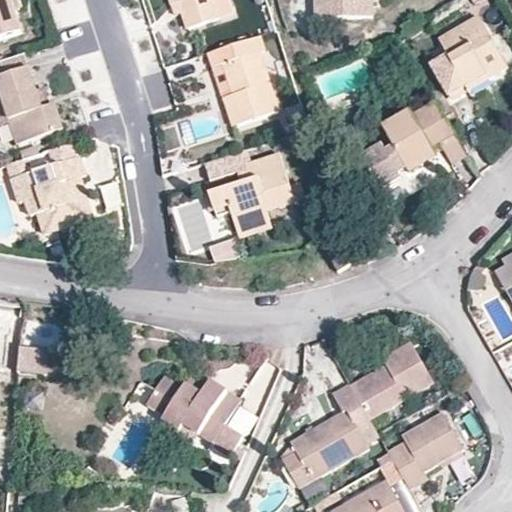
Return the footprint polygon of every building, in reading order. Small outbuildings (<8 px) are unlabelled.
[(16,13),(11,0),(0,0),(0,42),(23,35),(16,13)] [(21,12),(16,0),(11,0),(16,13),(21,12)] [(221,20),(214,0),(169,0),(172,8),(180,5),(183,15),(188,31),(221,20)] [(358,1),(358,0),(315,0),(316,21),(374,20),(374,0),(358,1)] [(183,15),(180,5),(172,8),(176,17),(183,15)] [(509,70),(480,19),(440,42),(449,58),(432,67),(450,98),(467,88),(487,76),(490,81),(509,70)] [(280,113),(261,55),(266,53),(261,39),(209,56),(214,69),(223,66),(234,97),(224,101),(233,129),(280,113)] [(28,72),(23,58),(4,64),(9,78),(28,72)] [(4,64),(0,65),(0,87),(6,105),(12,125),(20,148),(63,133),(55,107),(47,110),(41,112),(35,94),(28,72),(9,78),(4,64)] [(234,97),(223,66),(214,69),(224,101),(234,97)] [(469,93),(490,81),(487,76),(467,88),(469,93)] [(47,110),(41,92),(35,94),(41,112),(47,110)] [(12,125),(6,105),(0,106),(0,123),(2,128),(12,125)] [(436,157),(433,151),(441,147),(444,152),(453,167),(467,158),(437,106),(414,119),(411,113),(383,129),(396,149),(387,154),(383,148),(363,160),(382,193),(402,181),(400,176),(408,171),(411,176),(438,160),(436,157)] [(306,122),(301,107),(287,112),(292,126),(306,122)] [(444,152),(441,147),(433,151),(436,157),(444,152)] [(74,162),(69,148),(52,153),(57,167),(74,162)] [(41,157),(38,149),(21,154),(24,163),(41,157)] [(306,203),(301,187),(291,190),(280,156),(252,164),(248,151),(206,165),(211,183),(238,175),(242,186),(210,196),(216,213),(218,219),(233,214),(238,229),(269,219),(268,215),(306,203)] [(95,222),(82,180),(88,178),(81,160),(74,162),(57,167),(12,182),(20,205),(27,203),(31,219),(38,216),(45,214),(53,235),(95,222)] [(108,209),(123,205),(118,183),(102,187),(108,209)] [(216,213),(210,196),(204,198),(210,215),(216,213)] [(53,235),(45,214),(38,216),(45,238),(53,235)] [(274,232),(269,219),(238,229),(242,242),(274,232)] [(217,265),(245,260),(237,241),(213,248),(217,265)] [(354,263),(343,245),(327,255),(338,274),(354,263)] [(507,269),(511,266),(511,256),(503,262),(507,269)] [(487,271),(479,265),(474,271),(483,277),(487,271)] [(511,266),(507,269),(496,275),(511,301),(511,266)] [(479,291),(483,277),(474,271),(470,282),(469,290),(479,291)] [(370,423),(435,386),(412,345),(383,361),(387,368),(351,389),(370,423)] [(39,370),(41,351),(21,349),(19,369),(39,370)] [(47,376),(49,351),(41,351),(39,370),(19,369),(19,375),(47,376)] [(203,397),(208,389),(191,379),(186,386),(203,397)] [(226,428),(242,403),(211,384),(208,389),(203,397),(186,386),(183,391),(165,380),(148,406),(167,418),(164,422),(181,434),(185,428),(200,437),(232,458),(237,449),(244,439),(226,428)] [(300,491),(370,450),(367,446),(379,438),(370,423),(351,389),(335,399),(344,416),(315,433),(308,436),(292,446),(297,455),(284,463),(285,466),(283,473),(293,489),(299,489),(300,491)] [(441,465),(465,451),(444,415),(403,438),(407,445),(389,455),(393,462),(404,481),(410,492),(429,481),(425,475),(441,465)] [(192,450),(200,437),(185,428),(181,434),(164,422),(159,430),(192,450)] [(308,436),(315,433),(312,428),(306,432),(308,436)] [(284,463),(297,455),(292,446),(282,460),(284,463)] [(241,462),(245,453),(237,449),(232,458),(241,462)] [(443,470),(468,456),(465,451),(441,465),(443,470)] [(107,471),(94,461),(88,468),(102,478),(107,471)] [(404,481),(393,462),(380,469),(388,482),(391,489),(404,481)] [(311,503),(329,493),(323,481),(304,492),(311,503)] [(404,511),(391,489),(388,482),(336,511),(404,511)] [(407,511),(420,511),(405,485),(395,490),(407,511)] [(25,511),(28,511),(30,498),(20,497),(19,511),(25,511)] [(189,511),(185,499),(171,503),(174,511),(189,511)]
